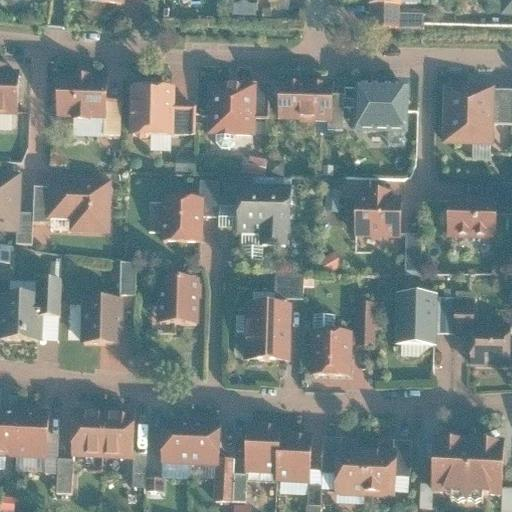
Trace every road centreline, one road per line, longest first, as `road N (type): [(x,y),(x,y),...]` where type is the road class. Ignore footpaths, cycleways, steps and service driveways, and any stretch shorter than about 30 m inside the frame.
road 1 (residential): [(0,371),(216,401),(511,406)]
road 2 (residential): [(313,60),(181,58),(0,41)]
road 3 (residential): [(511,63),(313,60)]
